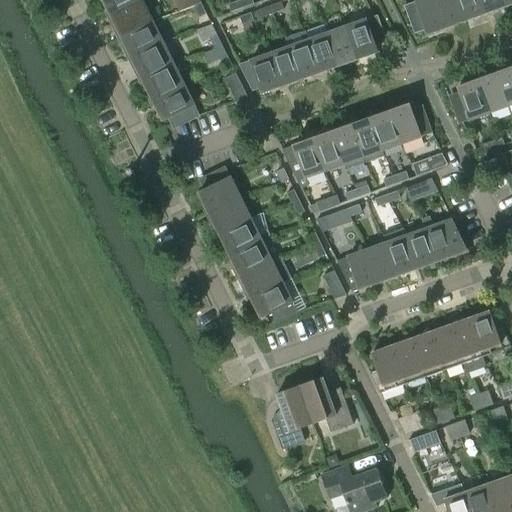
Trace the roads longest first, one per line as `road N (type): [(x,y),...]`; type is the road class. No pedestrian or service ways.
road 1 (residential): [(339,337),(252,369),(153,166)]
road 2 (residential): [(153,166),(300,118),(369,78),(418,72)]
road 3 (residential): [(511,254),(418,72)]
road 4 (residential): [(424,511),(339,337)]
road 5 (residential): [(339,337),(369,313),(511,264)]
road 6 (residential): [(153,166),(69,0)]
